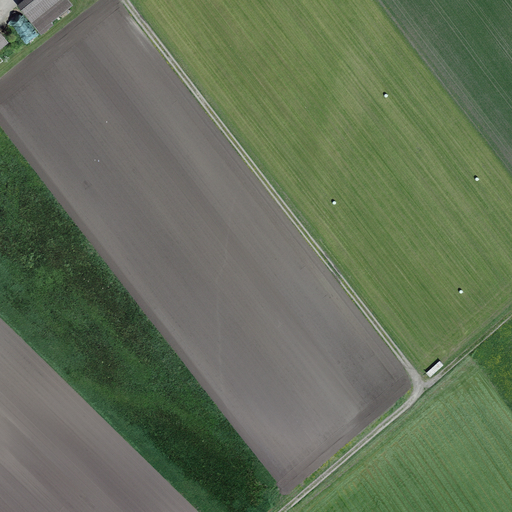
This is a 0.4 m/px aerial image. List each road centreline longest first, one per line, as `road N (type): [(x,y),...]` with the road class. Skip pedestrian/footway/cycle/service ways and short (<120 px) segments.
road 1 (track): [(434,386),(120,0)]
road 2 (track): [(287,511),(434,386)]
